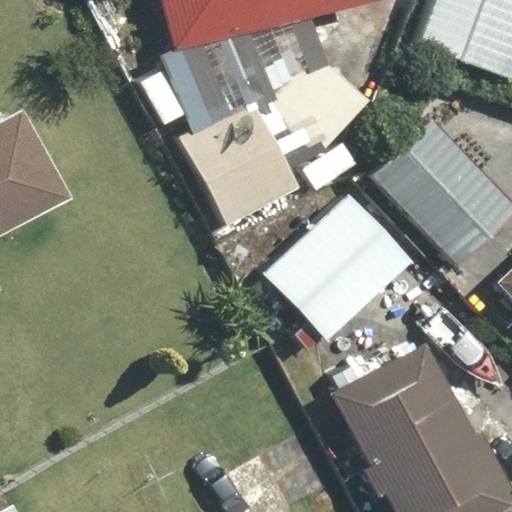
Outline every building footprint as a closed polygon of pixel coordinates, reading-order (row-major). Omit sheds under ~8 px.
[(141,0),(154,55),(145,58),(131,30),(105,42),(149,129),(168,119),(176,136),(165,141),(185,188),(212,231),(283,193),(257,150),(239,104),(247,100),(221,40),(356,8),(353,0),(141,0)] [(506,0),(421,0),(403,50),(502,86),(511,59),(511,6),(505,4),(506,0)] [(351,105),(293,52),(242,108),(301,161),(351,105)] [(418,124),(357,179),(441,271),(502,216),(418,124)] [(0,129),(0,229),(41,208),(0,129)] [(245,279),(311,348),(398,265),(331,196),(245,279)] [(511,257),(478,289),(511,325),(511,257)] [(408,353),(315,399),(370,511),(485,511),(486,493),(459,438),(452,442),(408,353)]
